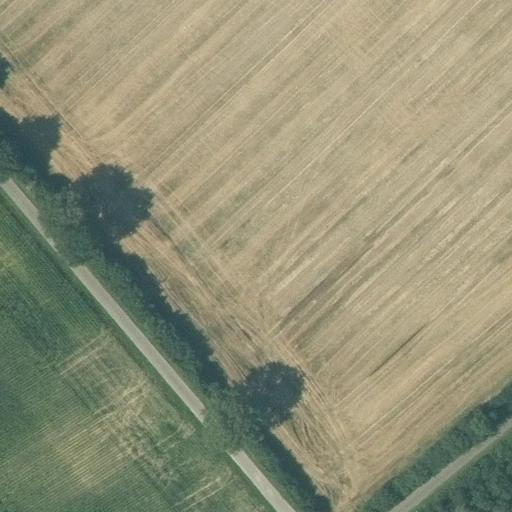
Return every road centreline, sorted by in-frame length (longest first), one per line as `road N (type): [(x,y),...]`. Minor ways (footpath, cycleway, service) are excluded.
road 1 (unclassified): [(0,176),(285,511)]
road 2 (unclassified): [(397,511),(511,419)]
